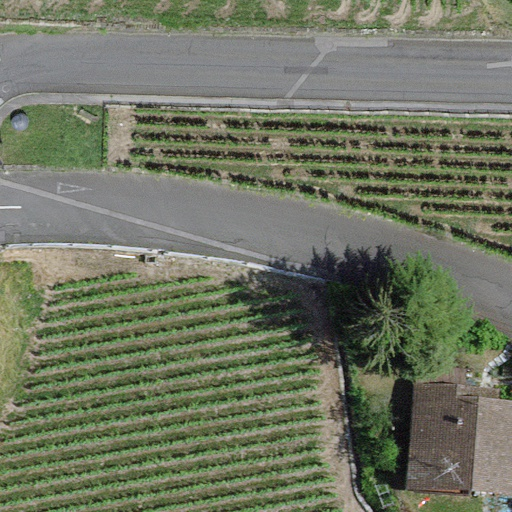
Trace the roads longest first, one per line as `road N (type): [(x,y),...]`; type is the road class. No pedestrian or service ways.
road 1 (unclassified): [(0,208),(112,208),(284,230),(436,265),(511,296)]
road 2 (residential): [(511,89),(48,65),(0,74)]
